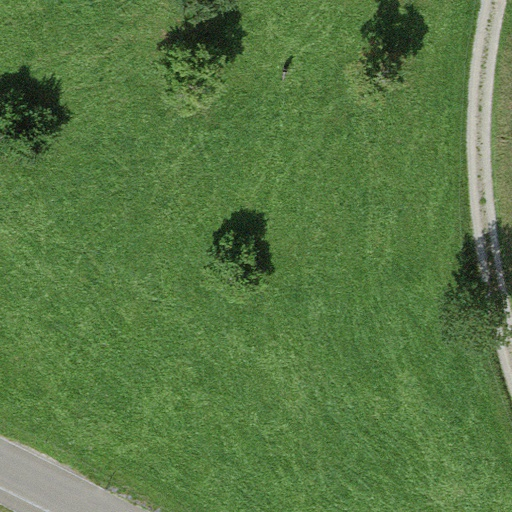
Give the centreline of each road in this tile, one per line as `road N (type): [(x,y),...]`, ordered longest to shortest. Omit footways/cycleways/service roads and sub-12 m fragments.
road 1 (track): [(511,306),(487,195),(491,62),(505,0)]
road 2 (residential): [(108,511),(0,458)]
